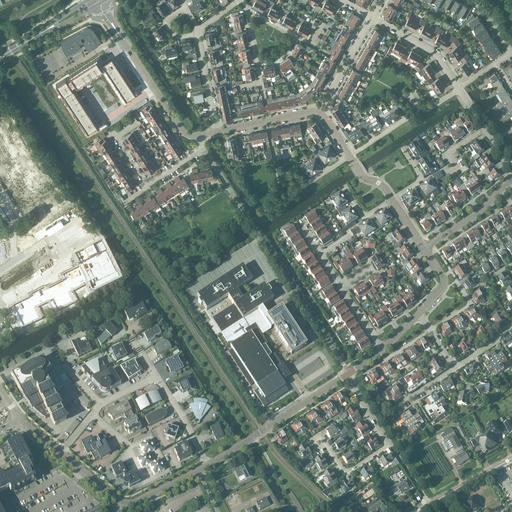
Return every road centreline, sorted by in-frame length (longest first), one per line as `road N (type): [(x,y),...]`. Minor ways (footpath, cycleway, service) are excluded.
road 1 (residential): [(321,437),(346,471),(387,444),(349,375)]
road 2 (tertiary): [(208,465),(349,375)]
